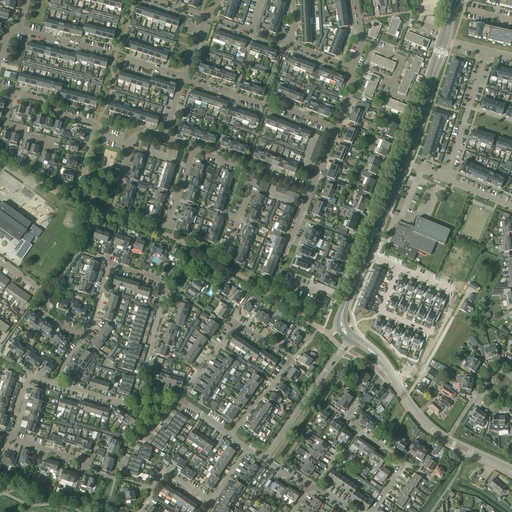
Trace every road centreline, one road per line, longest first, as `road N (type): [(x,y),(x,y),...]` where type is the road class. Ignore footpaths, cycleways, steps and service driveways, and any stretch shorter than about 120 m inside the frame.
road 1 (residential): [(180,400),(236,324),(291,358),(229,434)]
road 2 (residential): [(101,474),(14,437),(30,376)]
road 3 (residential): [(264,460),(353,337)]
road 4 (tertiary): [(446,439),(353,337)]
road 5 (residential): [(84,336),(109,266),(163,285)]
road 6 (tertiary): [(403,162),(443,41)]
